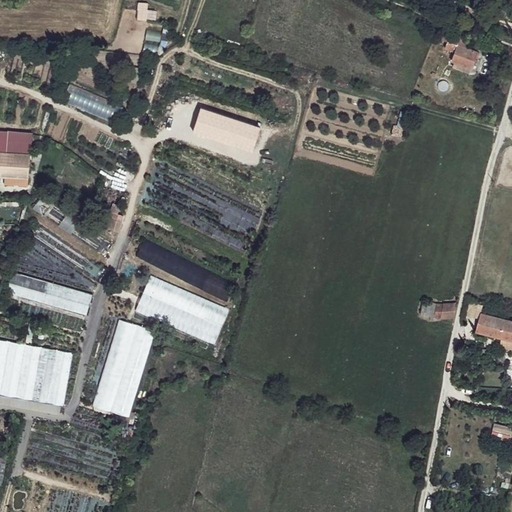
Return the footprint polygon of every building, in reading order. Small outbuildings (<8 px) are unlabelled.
[(473,42),(447,32),(444,40),(451,42),(448,49),(458,53),(455,62),(474,70),(480,52),(471,48),(473,42)] [(62,101),(114,121),(120,104),(69,84),(62,101)] [(406,128),(396,126),(394,135),(405,136),(406,128)] [(12,138),(0,136),(0,181),(30,185),(33,161),(36,142),(12,138)] [(31,211),(105,254),(112,242),(38,199),(31,211)] [(120,230),(122,213),(110,212),(109,229),(120,230)] [(101,277),(107,267),(40,225),(33,236),(101,277)] [(85,314),(92,293),(11,270),(5,291),(85,314)] [(214,343),(229,308),(150,275),(135,311),(214,343)] [(437,303),(437,314),(443,314),(443,317),(457,317),(456,303),(437,303)] [(511,321),(482,313),(480,319),(511,333),(511,321)] [(117,318),(93,405),(130,416),(154,328),(117,318)] [(511,333),(480,319),(476,333),(511,344),(511,333)] [(0,393),(64,403),(72,349),(0,339),(0,393)] [(511,433),(511,429),(511,426),(494,423),(493,430),(511,433)]
